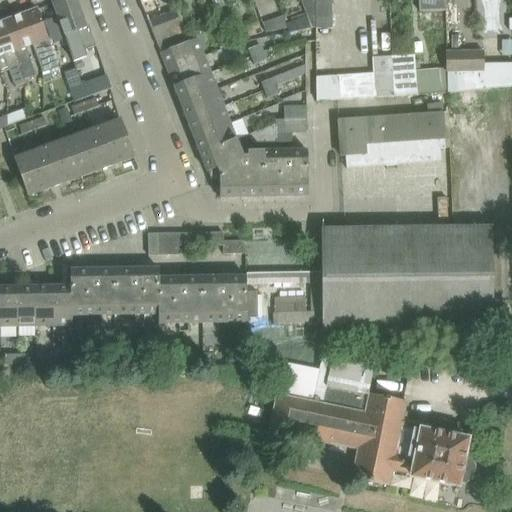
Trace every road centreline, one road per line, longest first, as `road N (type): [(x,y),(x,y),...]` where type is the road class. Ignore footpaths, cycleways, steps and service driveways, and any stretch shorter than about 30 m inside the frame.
road 1 (unclassified): [(180,180),(107,0)]
road 2 (unclassified): [(180,180),(0,240)]
road 3 (unclassified): [(327,208),(209,210),(180,180)]
